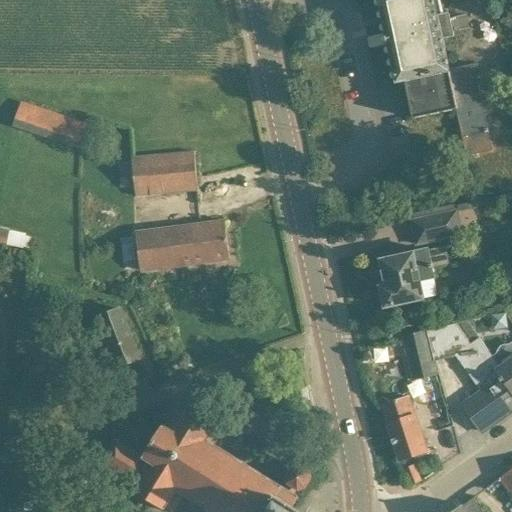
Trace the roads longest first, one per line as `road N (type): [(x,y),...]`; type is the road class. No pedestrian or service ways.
road 1 (secondary): [(360,511),(255,0)]
road 2 (residential): [(384,511),(420,506),(511,439)]
